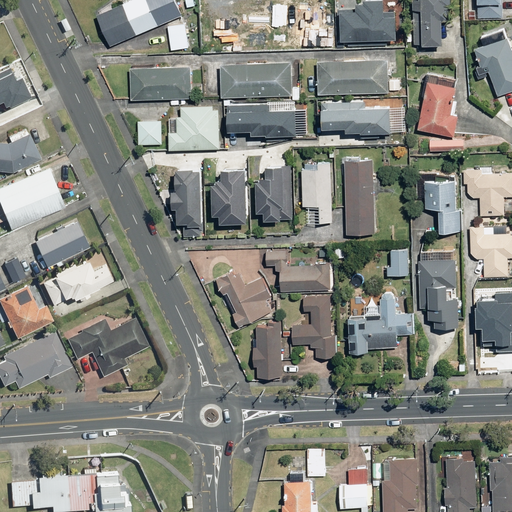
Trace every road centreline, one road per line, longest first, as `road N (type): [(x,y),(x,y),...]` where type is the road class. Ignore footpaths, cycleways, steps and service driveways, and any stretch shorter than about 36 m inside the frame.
road 1 (tertiary): [(29,0),(194,346)]
road 2 (secondary): [(511,404),(294,411)]
road 3 (secondary): [(0,425),(126,416)]
